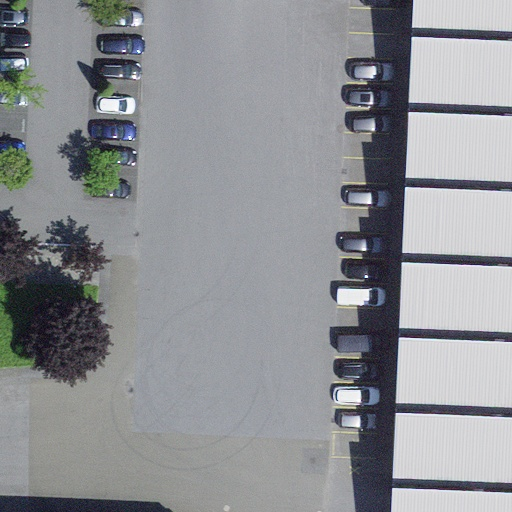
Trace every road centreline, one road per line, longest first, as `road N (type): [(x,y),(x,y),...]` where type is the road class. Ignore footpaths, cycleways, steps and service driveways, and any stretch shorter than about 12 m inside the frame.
road 1 (unknown): [(263,358),(63,417),(0,445)]
road 2 (unknown): [(0,220),(235,224)]
road 3 (unknown): [(210,0),(235,224)]
road 4 (unknown): [(263,358),(290,511)]
road 5 (unknown): [(235,224),(263,358)]
